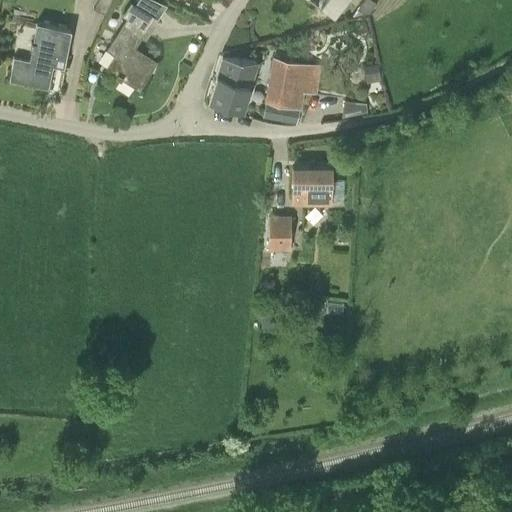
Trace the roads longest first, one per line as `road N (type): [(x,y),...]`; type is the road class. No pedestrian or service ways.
road 1 (residential): [(179,127),(278,132),(351,124),(413,108),(511,61)]
road 2 (residential): [(179,127),(114,134),(0,113)]
road 3 (residential): [(179,127),(240,0)]
